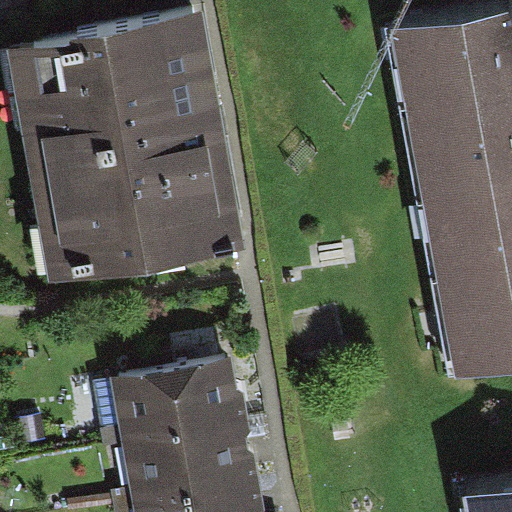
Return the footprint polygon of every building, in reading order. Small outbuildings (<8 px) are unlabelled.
[(47,264),(244,229),(203,0),(165,0),(5,28),(47,264)] [(511,0),(456,0),(389,12),(456,363),(511,352),(511,0)] [(104,430),(247,405),(243,381),(236,376),(231,344),(109,365),(110,370),(93,373),(104,430)] [(247,405),(104,430),(105,437),(124,434),(131,473),(111,477),(114,496),(260,470),(255,443),(249,438),(247,427),(250,421),(247,405)] [(511,511),(511,464),(462,473),(468,511),(511,511)] [(134,511),(138,511),(137,511),(263,511),(262,506),(266,499),(260,470),(114,496),(116,511),(134,511)]
